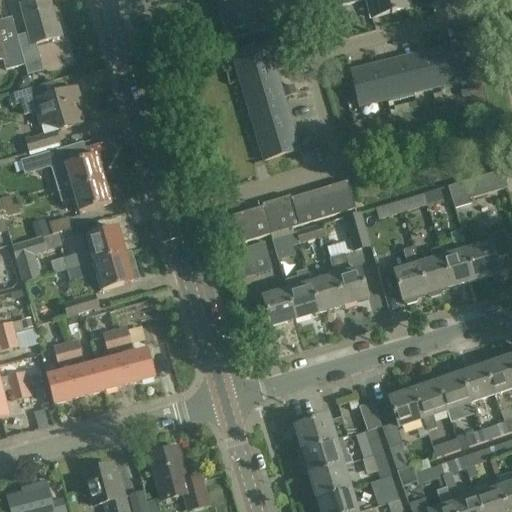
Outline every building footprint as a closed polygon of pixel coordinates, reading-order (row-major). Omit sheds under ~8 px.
[(49,0),(41,0),(21,5),(31,41),(19,44),(24,66),(25,67),(38,64),(35,52),(46,49),(45,43),(63,38),(60,25),(57,26),(49,0)] [(218,0),(228,33),(261,24),(253,0),(218,0)] [(408,0),(337,0),(339,8),(366,1),(371,20),(411,10),(408,0)] [(316,25),(321,40),(331,36),(327,21),(316,25)] [(6,70),(24,66),(19,44),(18,41),(0,46),(0,44),(0,61),(3,61),(6,70)] [(240,82),(274,72),(267,45),(233,55),(240,82)] [(431,52),(439,87),(467,80),(458,46),(431,52)] [(404,59),(413,94),(439,87),(431,52),(404,59)] [(377,66),(386,101),(413,94),(404,59),(377,66)] [(386,101),(377,66),(350,73),(358,108),(386,101)] [(274,72),(240,82),(248,107),(282,98),(274,72)] [(41,126),(57,121),(60,132),(84,125),(78,102),(81,101),(78,88),(48,97),(45,90),(19,98),(24,116),(37,112),(41,126)] [(255,133),(289,123),(282,98),(248,107),(255,133)] [(289,123),(255,133),(263,160),(297,150),(289,123)] [(30,158),(62,149),(56,132),(25,141),(30,158)] [(71,189),(104,180),(97,157),(70,165),(66,154),(48,159),(45,162),(42,160),(41,157),(20,163),(24,176),(48,169),(51,170),(58,193),(71,189)] [(502,174),(489,178),(493,193),(507,189),(502,174)] [(489,178),(448,190),(451,199),(453,205),(493,193),(489,178)] [(104,180),(71,189),(79,214),(111,205),(104,180)] [(347,183),(291,200),(290,197),(263,206),(264,208),(227,220),(235,246),(355,210),(347,183)] [(448,190),(424,197),(427,207),(429,206),(431,213),(443,210),(441,202),(451,199),(448,190)] [(14,196),(0,200),(0,207),(1,210),(17,205),(14,196)] [(427,207),(424,197),(400,204),(403,214),(427,207)] [(364,226),(403,214),(400,204),(361,215),(364,226)] [(20,214),(17,205),(1,210),(2,213),(4,219),(20,214)] [(364,226),(361,215),(344,220),(354,252),(369,248),(363,226),(364,226)] [(38,240),(59,233),(72,229),(68,218),(34,229),(38,240)] [(320,227),(296,234),(299,245),(323,238),(320,227)] [(63,260),(66,270),(102,260),(125,253),(117,228),(84,237),(88,252),(63,260)] [(450,235),(456,254),(442,258),(451,288),(475,280),(466,251),(460,232),(450,235)] [(466,251),(475,280),(499,273),(495,260),(511,255),(503,232),(488,236),(491,244),(466,251)] [(63,246),(59,233),(38,240),(12,248),(23,284),(41,278),(34,256),(63,246)] [(275,252),(299,245),(296,234),(287,237),(272,241),(275,252)] [(242,275),(254,272),(251,259),(266,255),(263,244),(236,252),(242,275)] [(451,288),(442,258),(438,244),(428,247),(432,261),(419,266),(427,295),(428,296),(431,298),(441,295),(443,292),(442,290),(451,288)] [(427,295),(419,266),(413,248),(403,251),(408,269),(394,273),(402,302),(403,302),(403,303),(407,305),(417,302),(418,299),(418,297),(427,295)] [(128,264),(125,253),(102,260),(66,270),(67,272),(71,283),(95,275),(100,292),(133,282),(133,281),(138,280),(133,262),(128,264)] [(359,270),(350,272),(346,256),(329,260),(334,277),(343,307),(367,300),(359,270)] [(67,272),(66,270),(63,260),(51,264),(55,275),(67,272)] [(343,307),(334,277),(311,284),(319,314),(343,307)] [(319,314),(311,284),(286,291),(295,321),(319,314)] [(295,321),(286,291),(262,298),(271,328),(295,321)] [(67,318),(99,308),(95,296),(63,305),(67,318)] [(0,339),(15,335),(12,324),(0,326),(0,339)] [(113,332),(119,351),(132,347),(127,328),(113,332)] [(96,365),(103,392),(128,385),(121,358),(113,332),(103,335),(111,361),(96,365)] [(0,339),(0,352),(18,348),(15,335),(0,339)] [(64,345),(79,399),(103,392),(96,365),(85,368),(77,341),(64,345)] [(53,348),(61,375),(46,379),(53,406),(79,399),(64,345),(53,348)] [(134,355),(121,358),(128,385),(153,378),(146,351),(134,355)] [(492,364),(484,367),(494,396),(511,390),(511,371),(508,359),(506,353),(490,359),(492,364)] [(484,367),(460,375),(470,404),(494,396),(484,367)] [(459,420),(455,410),(470,404),(460,375),(458,369),(442,375),(444,381),(436,383),(446,413),(450,424),(459,420)] [(0,379),(0,393),(1,393),(9,391),(29,386),(25,373),(0,379)] [(436,383),(412,391),(422,421),(426,432),(436,429),(432,417),(446,413),(436,383)] [(32,398),(29,386),(9,391),(12,403),(24,400),(32,398)] [(398,429),(422,421),(412,391),(388,400),(398,429)] [(0,420),(8,418),(1,393),(0,393),(0,420)] [(374,429),(375,430),(381,429),(372,404),(359,409),(366,432),(374,429)] [(511,419),(511,420),(508,411),(500,414),(504,422),(503,423),(507,435),(511,432),(511,419)] [(301,452),(335,442),(348,438),(342,419),(329,423),(327,417),(294,427),(301,452)] [(503,423),(479,431),(483,443),(507,435),(503,423)] [(371,457),(382,453),(375,430),(374,429),(366,432),(363,434),(371,457)] [(479,431),(455,439),(459,451),(483,443),(479,431)] [(436,459),(459,451),(455,439),(432,448),(436,459)] [(301,452),(308,476),(342,466),(335,442),(301,452)] [(511,450),(509,442),(485,450),(489,462),(511,453),(511,450)] [(389,450),(396,472),(408,468),(400,446),(389,450)] [(207,507),(199,478),(186,482),(176,448),(149,455),(162,501),(184,495),(188,511),(207,507)] [(465,470),(489,462),(485,450),(462,458),(465,470)] [(379,480),(390,476),(382,453),(371,457),(379,480)] [(462,458),(438,467),(441,478),(465,470),(462,458)] [(129,511),(120,479),(117,480),(113,464),(85,472),(94,506),(102,504),(104,511),(129,511)] [(308,476),(316,500),(349,491),(342,466),(308,476)] [(413,475),(417,486),(441,478),(438,467),(413,475)] [(511,511),(511,473),(509,474),(511,484),(498,488),(506,511),(511,511)] [(390,476),(379,480),(387,505),(399,501),(390,476)] [(506,511),(498,488),(496,481),(487,484),(489,491),(474,496),(479,511),(506,511)] [(7,497),(11,511),(64,511),(62,500),(51,502),(46,482),(20,489),(21,493),(7,497)] [(453,511),(451,504),(446,489),(436,493),(442,507),(428,511),(427,511),(424,503),(409,508),(410,511),(453,511)] [(316,500),(319,511),(355,511),(349,491),(316,500)] [(146,511),(142,493),(129,496),(132,511),(146,511)] [(451,504),(453,511),(479,511),(474,496),(451,504)] [(402,511),(399,501),(387,505),(389,511),(402,511)]
